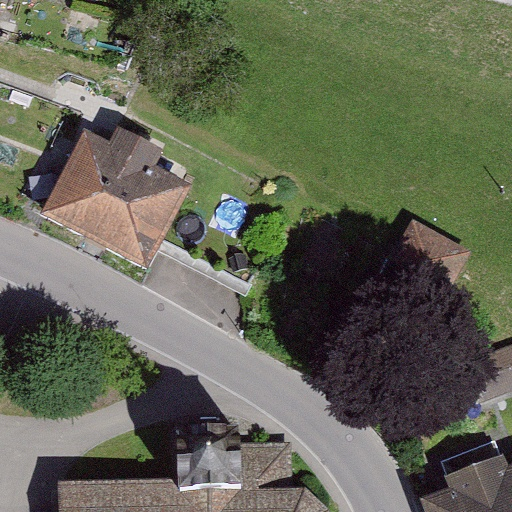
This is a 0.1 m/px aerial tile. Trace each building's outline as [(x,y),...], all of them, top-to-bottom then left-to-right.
[(112,155),(86,141),(45,218),(147,271),(186,191),(150,174),(160,154),(122,134),(112,155)] [(405,236),(378,291),(434,319),(461,265),(405,236)] [(511,387),(511,352),(469,368),(481,399),(511,387)] [(181,493),(63,497),(63,511),(316,511),(307,502),(292,502),(291,454),(243,456),(242,441),(179,443),(181,493)] [(511,511),(511,477),(430,504),(432,511),(511,511)]
